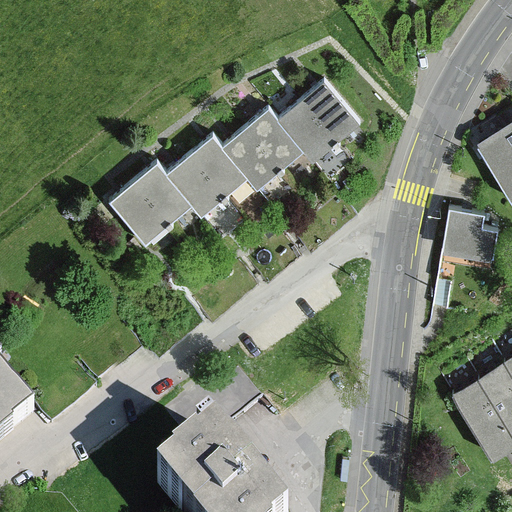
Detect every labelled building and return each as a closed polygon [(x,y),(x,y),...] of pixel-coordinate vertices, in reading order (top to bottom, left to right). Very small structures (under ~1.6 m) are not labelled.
[(365,126),(326,80),(281,119),(307,150),(320,164),(365,126)] [(307,150),(281,119),(271,106),(225,145),(251,176),(262,188),(307,150)] [(511,126),(482,145),(511,192),(511,126)] [(251,176),(225,145),(214,133),(169,171),(195,202),(206,214),(251,176)] [(195,202),(169,171),(159,160),(111,201),(147,243),(195,202)] [(489,212),(451,208),(444,263),(482,268),(489,212)] [(511,357),(456,393),(496,457),(511,447),(511,357)] [(256,400),(263,395),(238,366),(221,380),(246,409),(256,400)] [(216,434),(246,409),(221,380),(211,368),(166,406),(200,447),(216,434)] [(0,449),(38,418),(0,371),(0,449)] [(280,511),(216,434),(200,447),(157,483),(181,511),(280,511)] [(7,511),(74,511),(61,496),(33,492),(7,511)]
